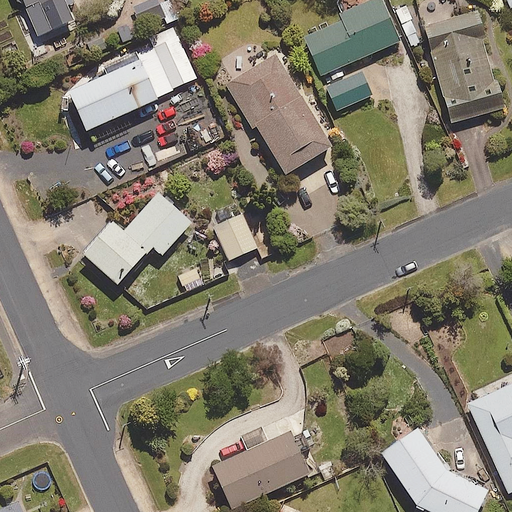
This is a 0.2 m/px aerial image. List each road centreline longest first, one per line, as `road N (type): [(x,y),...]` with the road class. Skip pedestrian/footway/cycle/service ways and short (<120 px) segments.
road 1 (residential): [(511,203),(67,399)]
road 2 (residential): [(0,248),(67,399)]
road 3 (residential): [(67,399),(116,511)]
